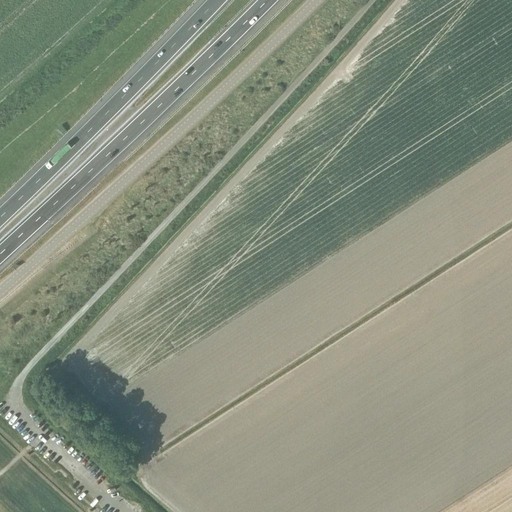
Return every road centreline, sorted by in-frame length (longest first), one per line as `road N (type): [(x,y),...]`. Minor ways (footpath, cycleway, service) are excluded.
road 1 (unclassified): [(372,0),(18,382),(18,409),(133,511)]
road 2 (unclassified): [(0,292),(317,0)]
road 3 (motorway): [(0,254),(267,0)]
road 4 (motorway): [(217,0),(0,218)]
